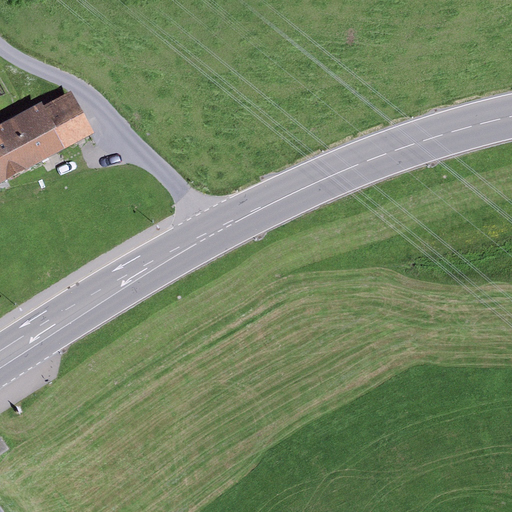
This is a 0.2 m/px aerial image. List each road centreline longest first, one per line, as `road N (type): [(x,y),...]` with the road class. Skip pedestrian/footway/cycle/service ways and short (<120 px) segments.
road 1 (primary): [(511,116),(414,144),(211,233)]
road 2 (unclassified): [(211,233),(177,186),(85,94),(0,50)]
road 3 (primary): [(211,233),(0,361)]
